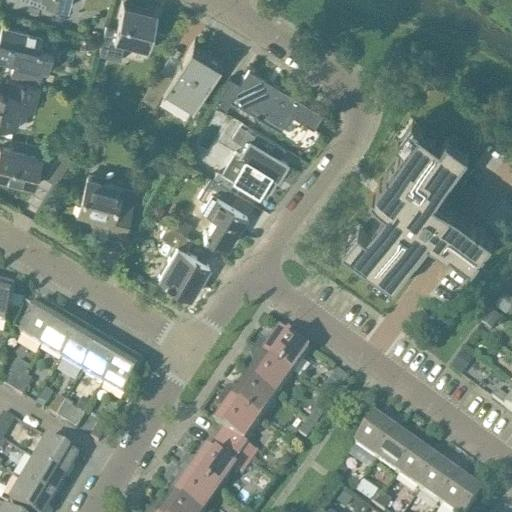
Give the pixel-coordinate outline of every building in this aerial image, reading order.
[(33,0),(66,8),(68,0),(33,0)] [(123,43),(147,49),(156,12),(123,4),(117,28),(105,25),(98,53),(119,59),(123,43)] [(38,49),(41,35),(0,25),(0,59),(12,62),(9,74),(40,82),(42,71),(47,72),(52,52),(38,49)] [(159,69),(142,98),(155,106),(163,93),(191,110),(222,58),(193,41),(172,76),(159,69)] [(229,77),(213,104),(224,111),(230,100),(280,130),(289,114),(313,128),(322,113),(248,69),(240,83),(229,77)] [(33,113),(39,87),(6,79),(3,91),(0,90),(0,121),(16,126),(20,109),(33,113)] [(233,150),(221,170),(262,195),(273,176),(277,178),(286,162),(279,157),(284,147),(248,125),(246,128),(239,124),(230,138),(244,146),(240,154),(233,150)] [(353,248),(351,250),(353,251),(367,261),(378,269),(381,271),(381,272),(395,282),(403,271),(418,251),(430,235),(449,250),(456,240),(478,256),(494,235),(452,205),(452,204),(437,193),(452,172),(464,157),(462,155),(461,156),(453,150),(454,150),(450,147),(446,145),(446,144),(436,136),(421,124),(419,127),(420,127),(414,135),(413,134),(410,138),(411,139),(408,142),(402,151),(399,154),(389,167),(371,191),(387,203),(385,206),(368,228),(365,233),(362,237),(362,236),(359,240),(359,241),(354,248),(353,248)] [(41,156),(0,145),(0,177),(33,186),(41,156)] [(149,164),(167,174),(175,158),(157,148),(149,164)] [(73,153),(61,150),(45,176),(55,182),(73,153)] [(216,171),(212,178),(229,188),(233,181),(216,171)] [(123,235),(135,189),(87,176),(77,212),(100,219),(98,228),(123,235)] [(212,178),(209,176),(197,196),(205,201),(201,208),(213,215),(202,233),(225,247),(246,213),(230,203),(236,192),(229,188),(212,178)] [(155,202),(148,212),(159,218),(165,208),(155,202)] [(193,239),(167,224),(160,236),(175,245),(157,275),(190,295),(208,264),(186,251),(193,239)] [(0,326),(6,328),(15,290),(0,286),(0,326)] [(511,300),(505,296),(496,308),(507,317),(511,310),(511,300)] [(42,351),(61,318),(39,305),(20,338),(42,351)] [(491,314),(483,325),(491,331),(499,320),(491,314)] [(63,363),(82,330),(61,318),(42,351),(63,363)] [(83,375),(102,342),(82,330),(63,363),(83,375)] [(311,353),(280,331),(268,348),(260,342),(255,350),(294,377),(311,353)] [(104,388),(115,369),(123,355),(102,342),(83,375),(104,388)] [(294,377),(255,350),(251,356),(259,361),(246,379),(277,400),(294,377)] [(462,377),(475,360),(464,352),(451,369),(462,377)] [(123,355),(115,369),(104,388),(124,400),(144,367),(123,355)] [(19,362),(4,387),(16,393),(25,378),(30,369),(19,362)] [(321,396),(332,404),(349,380),(337,372),(321,396)] [(25,378),(16,393),(23,398),(32,382),(25,378)] [(277,400),(246,379),(236,394),(228,388),(223,396),(261,423),(277,400)] [(45,391),(39,402),(46,406),(52,396),(53,396),(45,391)] [(511,398),(510,401),(497,392),(492,399),(511,414),(511,398)] [(261,423),(223,396),(218,402),(226,407),(214,424),(223,430),(215,441),(250,466),(258,455),(246,446),(261,423)] [(58,398),(49,413),(57,418),(67,403),(58,398)] [(83,401),(77,411),(85,415),(91,405),(83,401)] [(67,403),(57,418),(64,422),(73,407),(67,403)] [(308,422),(316,427),(326,413),(318,407),(308,422)] [(4,414),(0,420),(0,441),(2,443),(3,442),(15,421),(4,414)] [(376,419),(355,448),(377,463),(398,434),(376,419)] [(299,435),(307,440),(316,427),(308,422),(299,435)] [(98,443),(104,434),(108,427),(100,423),(91,438),(98,443)] [(398,434),(377,463),(398,478),(419,449),(398,434)] [(80,460),(47,440),(34,462),(67,481),(80,460)] [(250,466),(215,441),(209,450),(207,449),(195,466),(187,460),(181,468),(207,486),(220,495),(237,472),(243,476),(250,466)] [(419,449),(398,478),(420,493),(440,464),(419,449)] [(67,481),(34,462),(22,482),(55,502),(67,481)] [(441,508),(461,479),(440,464),(420,493),(441,508)] [(334,477),(341,482),(349,471),(342,467),(334,477)] [(208,511),(220,495),(207,486),(181,468),(178,473),(186,479),(173,496),(195,511),(208,511)] [(446,511),(470,511),(483,495),(461,479),(441,508),(446,511)] [(9,503),(24,511),(48,511),(55,502),(22,482),(9,503)] [(379,493),(371,503),(378,508),(385,497),(379,493)] [(195,511),(173,496),(163,511),(155,506),(150,511),(195,511)] [(385,497),(378,508),(384,511),(392,502),(385,497)] [(357,500),(350,511),(351,511),(358,511),(363,505),(357,500)]
